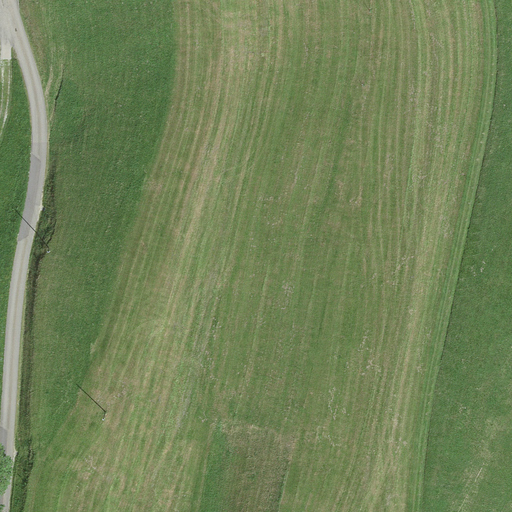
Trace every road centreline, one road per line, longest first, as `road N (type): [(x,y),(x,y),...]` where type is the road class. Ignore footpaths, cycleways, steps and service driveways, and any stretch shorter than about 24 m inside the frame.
road 1 (track): [(1,511),(15,307),(40,141),(8,0)]
road 2 (track): [(0,131),(11,12)]
